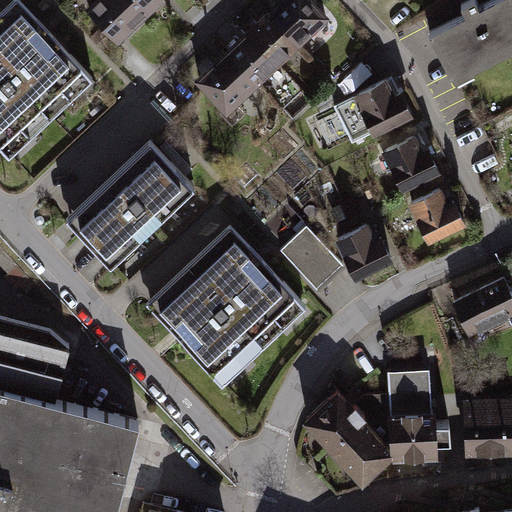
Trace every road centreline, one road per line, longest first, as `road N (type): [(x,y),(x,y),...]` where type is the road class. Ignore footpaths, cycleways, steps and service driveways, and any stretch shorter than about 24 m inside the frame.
road 1 (residential): [(264,471),(232,453),(17,218)]
road 2 (residential): [(497,237),(404,282),(334,337),(288,407),(264,471)]
road 3 (residential): [(17,218),(242,0)]
road 4 (residential): [(497,237),(401,53),(350,0)]
road 5 (residential): [(511,474),(385,497),(352,511)]
